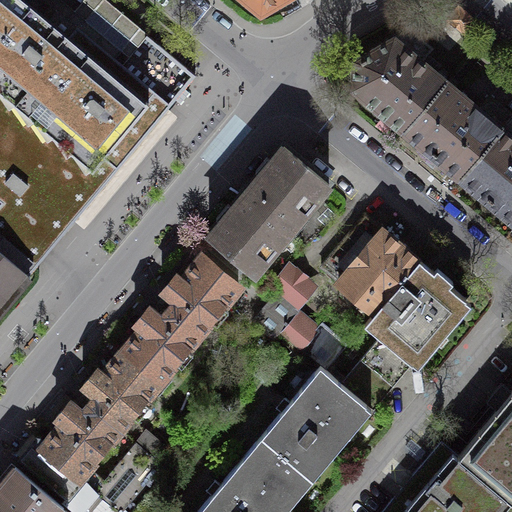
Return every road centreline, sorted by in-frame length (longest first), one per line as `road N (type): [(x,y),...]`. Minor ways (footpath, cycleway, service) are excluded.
road 1 (residential): [(0,411),(277,80)]
road 2 (residential): [(511,276),(277,80)]
road 3 (residential): [(334,511),(511,300)]
road 4 (residential): [(277,80),(180,0)]
road 5 (residential): [(277,80),(319,35),(369,0)]
